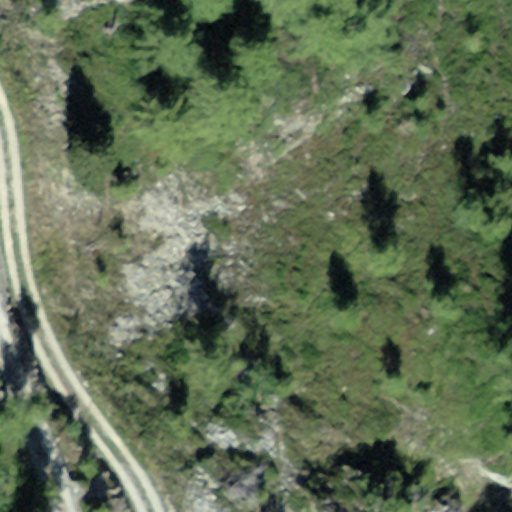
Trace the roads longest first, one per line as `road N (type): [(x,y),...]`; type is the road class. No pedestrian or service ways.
road 1 (track): [(125,511),(129,484),(88,403),(5,312)]
road 2 (track): [(5,312),(55,434),(60,511)]
